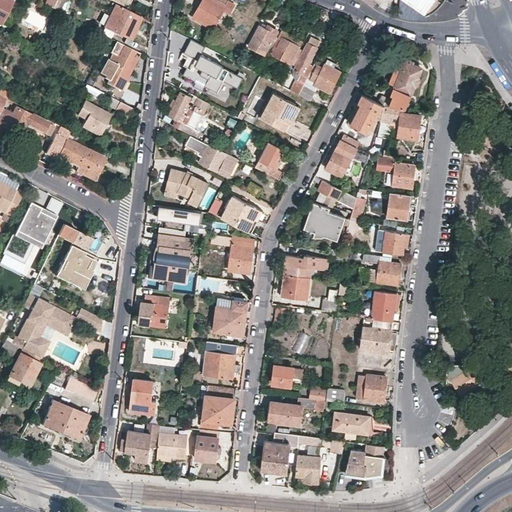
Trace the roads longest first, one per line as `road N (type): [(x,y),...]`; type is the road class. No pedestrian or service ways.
road 1 (residential): [(380,21),(276,222),(240,486)]
road 2 (residential): [(447,34),(448,108),(414,360),(420,406)]
road 3 (residential): [(135,224),(100,472)]
road 4 (residential): [(165,0),(135,224)]
road 5 (residential): [(240,486),(389,492),(410,485),(408,447)]
road 6 (residential): [(0,154),(135,224)]
road 7 (residential): [(100,472),(240,486)]
